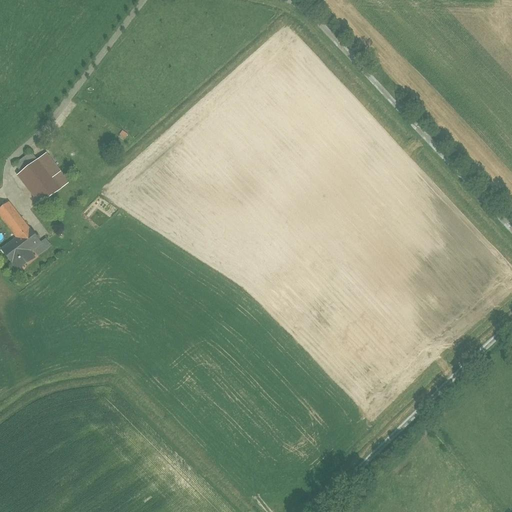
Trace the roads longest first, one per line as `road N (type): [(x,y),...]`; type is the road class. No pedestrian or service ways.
road 1 (residential): [(293,0),(511,227)]
road 2 (residential): [(313,511),(511,325)]
